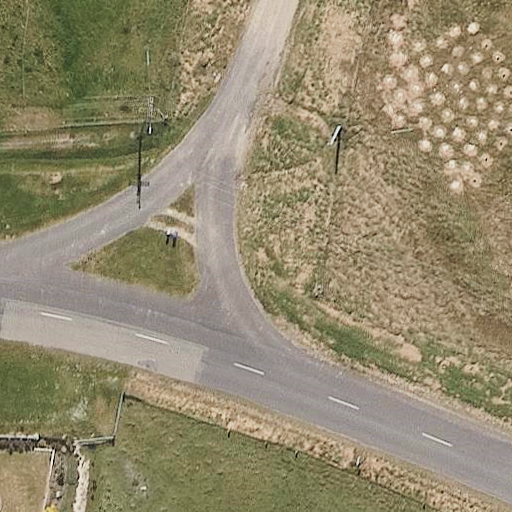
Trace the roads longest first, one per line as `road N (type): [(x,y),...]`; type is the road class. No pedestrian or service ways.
road 1 (tertiary): [(0,306),(122,329),(249,368),(511,468)]
road 2 (track): [(274,0),(234,106),(149,196),(0,280)]
road 3 (track): [(234,106),(218,203),(222,278),(249,368)]
